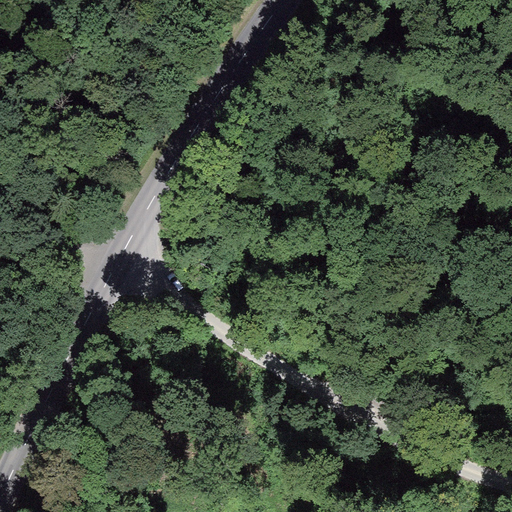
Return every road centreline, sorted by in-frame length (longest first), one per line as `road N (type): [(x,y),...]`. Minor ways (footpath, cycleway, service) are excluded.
road 1 (unclassified): [(123,262),(400,434),(511,486)]
road 2 (tertiary): [(123,262),(211,105),(290,0)]
road 3 (tertiary): [(0,506),(123,262)]
road 4 (track): [(0,179),(123,262)]
